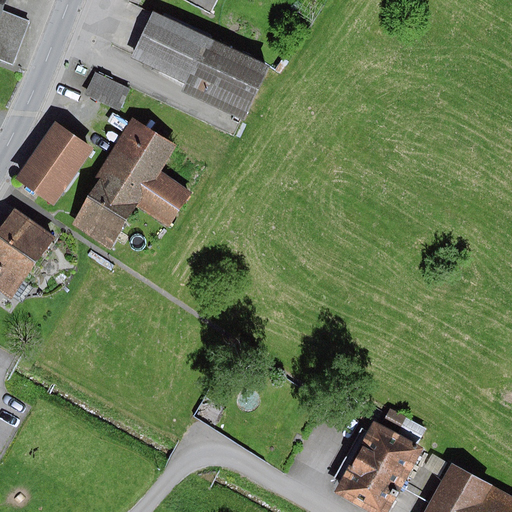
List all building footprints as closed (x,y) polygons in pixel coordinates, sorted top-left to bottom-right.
[(0,0),(0,27),(9,0),(0,0)] [(31,22),(9,15),(0,41),(0,60),(17,66),(31,22)] [(271,69),(158,19),(141,58),(193,81),(187,94),(249,121),(271,69)] [(133,91),(99,76),(90,96),(125,111),(133,91)] [(180,144),(132,119),(74,230),(117,252),(139,211),(174,229),(192,194),(162,178),(180,144)] [(96,151),(57,125),(17,184),(56,210),(96,151)] [(58,241),(14,213),(0,235),(0,291),(18,302),(58,241)] [(390,511),(424,451),(377,424),(337,494),(369,511),(390,511)] [(511,511),(511,496),(456,465),(429,511),(511,511)]
